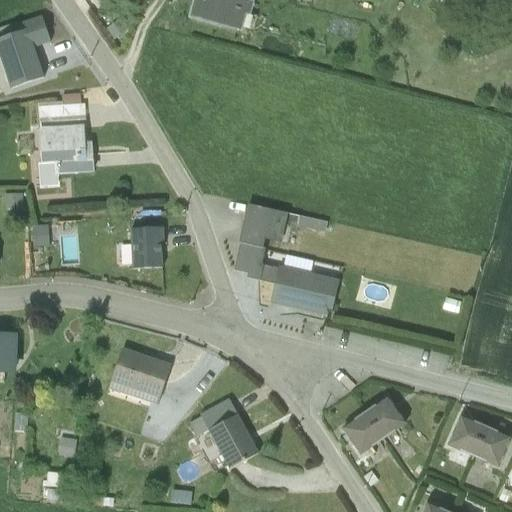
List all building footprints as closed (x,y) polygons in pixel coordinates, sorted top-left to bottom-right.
[(193,0),(188,18),(240,32),(245,16),(250,17),(254,0),(193,0)] [(19,31),(0,36),(0,60),(10,89),(15,87),(35,80),(44,77),(34,48),(52,42),(43,15),(16,24),(19,31)] [(54,164),(55,176),(93,173),(91,142),(85,143),(83,126),(37,129),(40,165),(54,164)] [(54,164),(40,165),(39,187),(58,186),(55,176),(54,164)] [(22,193),(4,194),(5,210),(23,209),(22,193)] [(239,243),(261,247),(263,239),(280,243),(287,213),(247,204),(237,242),(239,243)] [(299,217),(297,227),(324,233),(326,223),(299,217)] [(36,223),(37,241),(52,241),(51,223),(36,223)] [(163,227),(130,229),(132,269),(161,268),(161,243),(163,243),(163,227)] [(261,247),(239,243),(233,270),(246,273),(245,278),(273,284),(277,269),(260,264),(261,262),(265,248),(261,247)] [(277,269),(273,284),(268,301),(330,316),(334,299),(335,295),(339,281),(278,266),(277,269)] [(0,334),(0,374),(16,375),(17,335),(0,334)] [(121,349),(108,390),(157,406),(171,366),(121,349)] [(363,413),(383,441),(393,434),(393,433),(404,425),(386,399),(375,407),(374,405),(363,413)] [(383,441),(363,413),(352,420),(353,422),(342,430),(360,455),(371,447),(372,448),(383,441)] [(237,416),(207,432),(228,472),(258,455),(237,416)] [(472,459),(486,427),(473,422),(472,423),(460,418),(447,446),(460,452),(459,453),(472,459)] [(486,427),(472,459),(484,464),(484,463),(497,468),(509,440),(497,434),(498,432),(486,427)] [(60,438),(57,456),(74,459),(76,441),(60,438)] [(417,464),(413,473),(419,476),(424,467),(417,464)] [(370,472),(362,478),(369,488),(378,482),(370,472)] [(46,473),(45,487),(65,489),(66,475),(46,473)] [(47,489),(46,500),(70,503),(71,492),(47,489)] [(502,490),(498,500),(505,504),(510,493),(502,490)]
